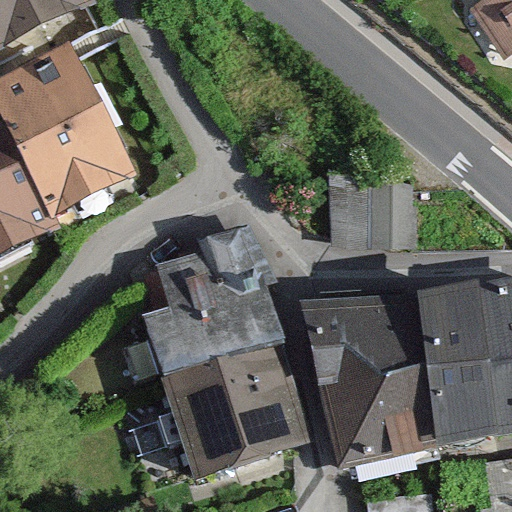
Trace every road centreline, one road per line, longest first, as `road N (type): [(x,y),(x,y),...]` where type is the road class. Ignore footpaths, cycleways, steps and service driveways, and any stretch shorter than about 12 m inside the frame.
road 1 (residential): [(226,173),(278,246),(334,460),(323,511)]
road 2 (residential): [(0,356),(110,239),(226,173)]
road 3 (tertiary): [(504,177),(287,0)]
road 4 (residential): [(128,0),(226,173)]
